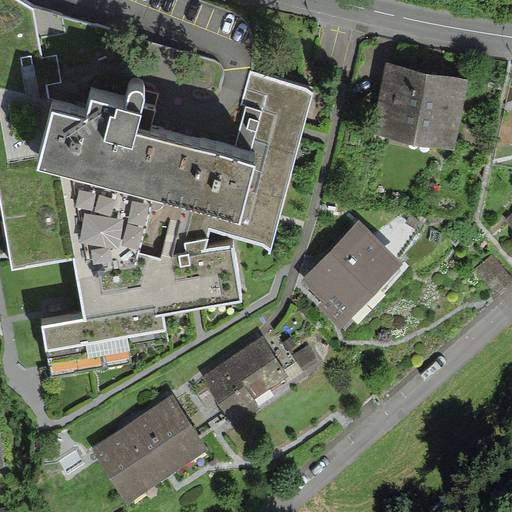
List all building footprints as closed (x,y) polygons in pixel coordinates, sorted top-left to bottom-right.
[(33,8),(19,0),(0,0),(0,202),(11,269),(74,260),(82,318),(41,326),(46,353),(167,332),(164,316),(241,302),(233,245),(206,251),(209,229),(272,250),(292,174),(312,93),(248,74),(234,157),(184,146),(138,134),(146,95),(142,89),(136,88),(128,92),(124,109),(89,101),(86,119),(55,112),(48,85),(62,82),(55,53),(43,55),(33,8)] [(457,75),(391,64),(380,126),(446,138),(457,75)] [(395,257),(358,223),(309,276),(328,294),(323,299),(341,316),(395,257)] [(262,338),(208,374),(235,415),(257,400),(251,391),(283,370),(262,338)] [(171,397),(98,446),(128,489),(200,441),(171,397)]
